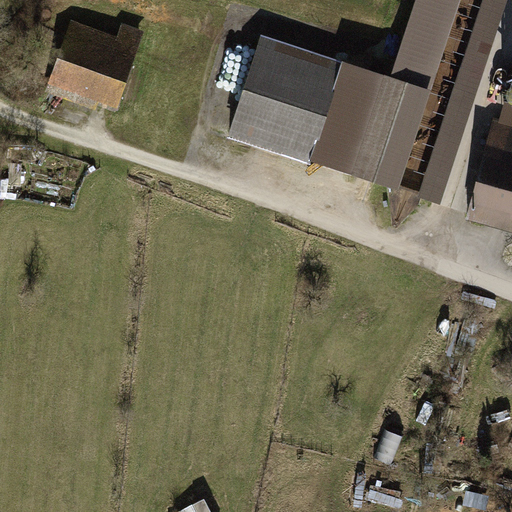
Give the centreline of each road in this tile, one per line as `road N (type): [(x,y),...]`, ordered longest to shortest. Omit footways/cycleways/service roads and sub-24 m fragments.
road 1 (track): [(366,231),(0,92)]
road 2 (residential): [(511,287),(366,231)]
